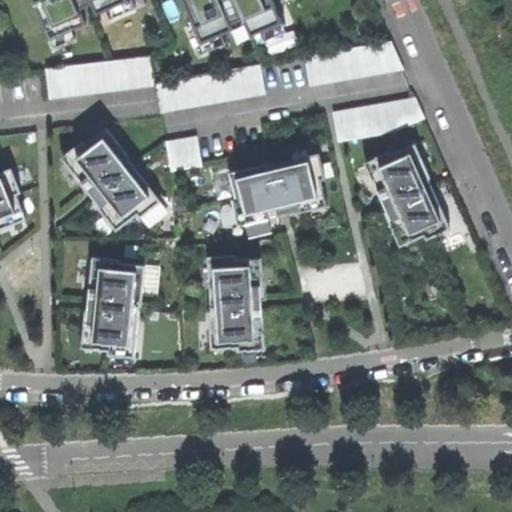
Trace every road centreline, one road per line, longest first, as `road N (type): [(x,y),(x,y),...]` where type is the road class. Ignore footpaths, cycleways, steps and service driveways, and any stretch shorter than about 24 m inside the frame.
road 1 (residential): [(0,465),(289,446),(511,443)]
road 2 (residential): [(511,249),(403,0)]
